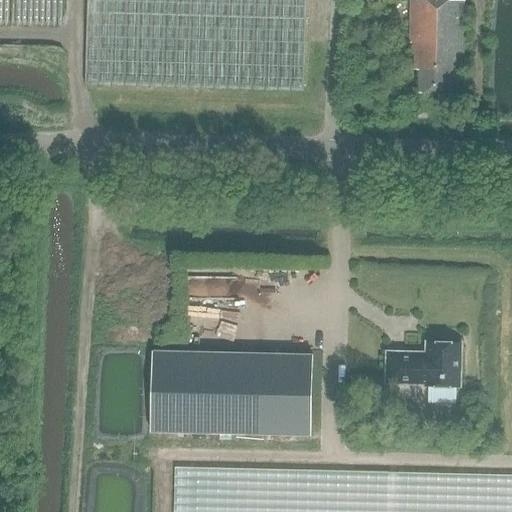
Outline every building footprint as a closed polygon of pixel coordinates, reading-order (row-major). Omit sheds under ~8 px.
[(306,0),(86,0),(84,85),(304,91),(306,0)] [(450,86),(462,87),(462,2),(410,2),(409,51),(415,51),(415,71),(419,72),(419,95),(450,95),(450,86)] [(458,388),(460,344),(427,343),(427,356),(388,355),(387,383),(426,384),(426,387),(458,388)] [(310,437),(312,356),(152,352),(150,433),(310,437)] [(390,401),(389,420),(399,420),(399,402),(390,401)] [(511,511),(511,466),(348,466),(347,511),(511,511)]
